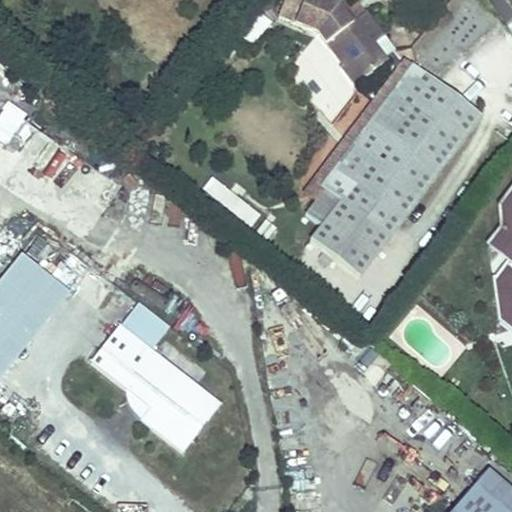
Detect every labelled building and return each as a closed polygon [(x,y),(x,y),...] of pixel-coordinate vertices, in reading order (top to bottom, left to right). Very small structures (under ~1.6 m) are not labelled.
[(282,0),(278,13),(293,19),(289,29),(314,39),(321,48),(323,46),(354,87),(386,62),(384,59),(373,44),(382,38),(383,37),(366,14),(356,22),(340,1),(337,0),(282,0)] [(382,38),(373,44),(384,59),(393,52),(382,38)] [(408,67),(315,189),(321,193),(302,218),(317,229),(305,244),(357,283),(480,121),(408,67)] [(4,102),(0,110),(0,139),(9,144),(24,111),(4,102)] [(9,141),(50,168),(63,149),(22,122),(9,141)] [(210,178),(202,190),(248,225),(257,214),(210,178)] [(500,267),(488,284),(494,326),(511,339),(511,186),(492,214),(494,234),(480,253),(500,267)] [(0,375),(68,291),(21,254),(0,281),(0,375)] [(136,304),(118,328),(149,352),(168,327),(136,304)] [(118,328),(90,365),(125,392),(150,410),(141,423),(183,454),(220,405),(149,352),(118,328)] [(141,423),(150,410),(125,392),(124,395),(125,399),(127,403),(129,408),(133,415),(141,423)] [(511,511),(511,492),(487,472),(475,487),(504,511),(511,511)] [(504,511),(475,487),(453,511),(504,511)]
